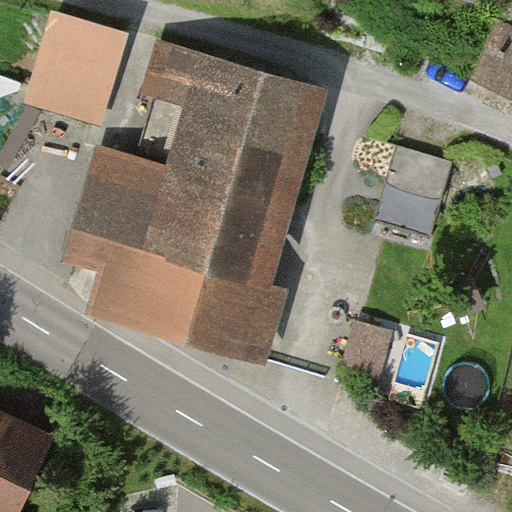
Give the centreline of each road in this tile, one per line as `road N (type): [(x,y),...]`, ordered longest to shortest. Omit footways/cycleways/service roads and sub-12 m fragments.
road 1 (residential): [(82,0),(344,74),(511,136)]
road 2 (primary): [(0,302),(354,511)]
